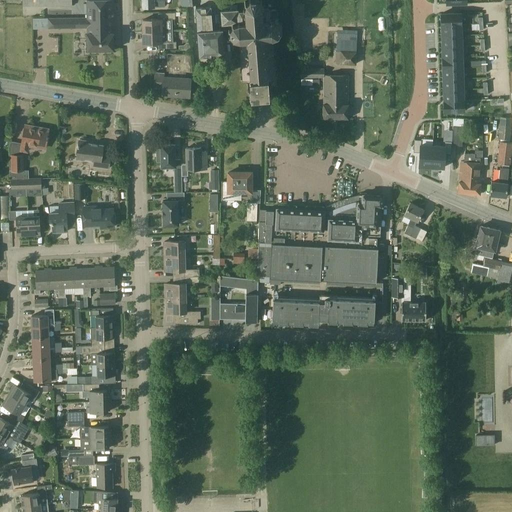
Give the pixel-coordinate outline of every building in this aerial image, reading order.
[(113,0),(101,0),(87,0),(87,4),(83,4),(84,14),(87,13),(87,18),(87,27),(87,33),(87,35),(87,49),(87,50),(88,50),(113,50),(114,50),(114,49),(114,34),(114,33),(113,0)] [(222,24),(222,29),(230,29),(230,35),(234,39),(239,40),(242,80),(250,79),(250,81),(246,81),(246,86),(250,86),(251,96),(269,94),(268,86),(276,85),(276,78),(277,78),(276,67),(275,68),(273,38),(277,36),(281,30),(280,25),(277,22),(276,10),(269,11),(268,9),(263,9),(263,7),(260,2),(257,0),(249,0),(246,3),(244,9),(244,11),(239,11),(237,14),(237,11),(221,12),(222,24)] [(222,29),(222,24),(212,25),(211,7),(195,8),(199,55),(224,54),(222,29)] [(142,20),(143,31),(165,31),(169,30),(169,19),(175,19),(175,13),(158,13),(158,19),(142,20)] [(461,24),(461,13),(441,14),(441,25),(461,24)] [(67,18),(48,19),(48,28),(64,28),(79,28),(79,27),(83,27),(87,27),(87,18),(67,18)] [(461,35),(461,24),(441,25),(442,36),(461,35)] [(169,42),(169,30),(165,31),(143,31),(143,43),(158,43),(158,49),(176,48),(176,42),(169,42)] [(462,46),(461,35),(442,36),(442,47),(462,46)] [(335,51),(335,63),(340,63),(340,65),(355,65),(356,52),(351,51),(352,46),(336,46),(336,51),(335,51)] [(462,57),(462,46),(442,47),(442,58),(462,57)] [(177,72),(178,54),(167,53),(166,71),(168,71),(168,77),(163,77),(164,74),(155,74),(154,87),(162,88),(162,95),(176,96),(177,78),(177,72)] [(190,54),(178,54),(177,72),(192,72),(190,54)] [(463,68),(462,57),(442,58),(443,68),(463,68)] [(323,118),(348,118),(348,75),(324,75),(324,68),(299,68),(299,78),(324,78),(323,104),(323,118)] [(463,78),(463,68),(443,68),(443,79),(463,78)] [(190,79),(177,78),(176,96),(189,97),(190,79)] [(463,89),(463,78),(443,79),(444,90),(463,89)] [(464,100),(463,89),(444,90),(444,101),(464,100)] [(425,99),(425,115),(437,116),(437,99),(425,99)] [(464,111),(464,100),(444,101),(444,112),(464,111)] [(498,139),(510,140),(511,117),(511,114),(500,113),(498,139)] [(452,146),(462,146),(463,118),(453,117),(452,146)] [(21,151),(27,152),(28,145),(45,148),(48,131),(33,129),(33,127),(25,125),(22,144),(21,151)] [(431,167),(433,145),(421,145),(421,140),(414,140),(413,152),(420,152),(419,166),(431,167)] [(94,167),(108,169),(110,157),(101,156),(103,146),(88,144),(88,142),(79,141),(77,159),(95,161),(94,167)] [(444,168),(445,154),(451,154),(452,142),(445,141),(444,146),(433,145),(431,167),(444,168)] [(497,163),(511,165),(511,149),(511,142),(499,141),(499,142),(499,146),(497,163)] [(175,160),(174,144),(168,144),(168,143),(163,143),(163,145),(161,145),(162,167),(174,167),(175,178),(182,178),(182,176),(181,164),(181,160),(175,160)] [(206,169),(206,151),(201,152),(201,148),(186,148),(186,164),(181,164),(182,176),(188,176),(188,170),(206,169)] [(10,155),(11,172),(24,171),(23,154),(10,155)] [(458,193),(480,194),(482,163),(483,158),(475,158),(475,154),(464,154),(464,162),(460,161),(458,193)] [(490,196),(506,198),(508,184),(507,184),(509,169),(500,168),(498,183),(491,182),(490,196)] [(221,200),(241,200),(241,192),(251,192),(250,173),(228,173),(228,181),(221,181),(221,200)] [(10,179),(11,190),(27,189),(26,178),(10,179)] [(26,178),(27,189),(41,189),(41,178),(26,178)] [(74,184),(75,199),(86,199),(85,184),(74,184)] [(178,225),(178,201),(184,200),(184,192),(167,193),(167,200),(163,200),(163,210),(163,215),(163,225),(178,225)] [(265,222),(258,222),(256,275),(268,275),(268,277),(268,284),(279,285),(279,282),(321,284),(321,280),(327,280),(326,284),(383,287),(383,283),(376,282),(376,277),(383,277),(383,253),(378,253),(378,249),(383,249),(383,243),(377,243),(377,236),(380,236),(382,195),(358,197),(358,201),(354,202),(350,203),(347,204),(343,205),(340,207),(336,208),(333,210),(329,211),(329,215),(326,215),(324,215),(324,211),(277,209),(277,212),(273,212),(273,210),(266,210),(265,222)] [(246,221),(256,221),(257,203),(247,202),(246,221)] [(52,222),(53,232),(68,231),(67,217),(75,216),(74,203),(59,204),(59,213),(49,213),(50,222),(52,222)] [(404,233),(414,238),(419,227),(415,225),(417,221),(417,222),(423,210),(410,203),(404,215),(411,218),(407,225),(408,225),(404,233)] [(101,225),(101,227),(114,227),(113,209),(103,209),(103,206),(84,207),(84,226),(101,225)] [(28,211),(29,235),(40,235),(39,210),(28,211)] [(16,211),(17,236),(29,235),(28,211),(16,211)] [(470,273),(497,279),(501,261),(492,259),(494,251),(495,251),(499,231),(480,227),(476,247),(475,254),(485,257),(483,266),(473,263),(470,273)] [(406,238),(403,245),(417,251),(420,245),(406,238)] [(185,242),(164,242),(164,257),(185,256),(185,242)] [(185,256),(164,257),(165,271),(186,271),(185,256)] [(233,263),(243,264),(244,256),(233,256),(233,263)] [(114,267),(101,268),(102,286),(109,286),(110,291),(118,290),(117,285),(115,285),(114,267)] [(102,286),(101,268),(88,269),(89,287),(88,287),(89,292),(83,293),(83,297),(91,296),(90,287),(102,286)] [(75,269),(62,270),(63,288),(63,294),(58,294),(58,298),(66,297),(65,288),(76,288),(75,269)] [(88,269),(75,269),(76,288),(83,287),(83,293),(89,292),(88,287),(89,287),(88,269)] [(199,269),(187,269),(187,277),(199,277),(199,269)] [(40,289),(49,289),(49,270),(35,271),(36,289),(34,289),(34,295),(40,294),(40,289)] [(63,288),(62,270),(49,270),(49,289),(58,288),(58,294),(63,294),(63,288)] [(235,277),(220,276),(220,284),(234,286),(235,277)] [(403,297),(403,278),(403,277),(392,277),(392,278),(392,297),(403,297)] [(246,304),(232,303),(231,319),(245,320),(245,322),(257,322),(258,280),(246,279),(246,304)] [(165,284),(165,299),(186,299),(186,297),(192,297),(192,290),(186,290),(186,284),(165,284)] [(100,294),(100,305),(116,305),(115,293),(100,294)] [(290,296),(273,295),(272,322),(288,323),(288,319),(294,319),(294,323),(303,324),(303,320),(309,320),(309,324),(318,325),(318,319),(328,320),(328,321),(337,322),(338,318),(343,318),(343,322),(352,322),(353,319),(358,319),(358,323),(367,323),(367,319),(373,320),(374,320),(375,300),(374,300),(330,298),(330,297),(325,297),(325,302),(319,302),(319,301),(289,300),(289,297),(290,297),(290,296)] [(34,300),(35,308),(48,307),(48,299),(34,300)] [(175,323),(197,324),(197,319),(200,318),(200,312),(187,312),(186,299),(165,299),(166,313),(174,313),(175,323)] [(426,321),(426,302),(425,302),(402,302),(402,320),(425,320),(425,321),(426,321)] [(96,327),(114,327),(113,315),(109,315),(108,308),(90,309),(90,316),(96,316),(96,327)] [(211,309),(211,319),(220,319),(220,309),(211,309)] [(31,316),(32,327),(48,326),(47,315),(31,316)] [(32,327),(33,338),(48,337),(48,326),(32,327)] [(91,346),(105,346),(105,339),(114,338),(114,327),(96,327),(91,327),(91,346)] [(33,338),(33,349),(49,348),(48,337),(33,338)] [(91,365),(115,364),(115,352),(105,353),(105,346),(91,346),(75,346),(76,354),(91,353),(91,365)] [(33,349),(34,359),(50,359),(50,358),(54,358),(54,354),(49,354),(49,348),(33,349)] [(34,359),(34,370),(50,369),(50,359),(34,359)] [(92,376),(92,384),(106,383),(106,376),(115,376),(115,364),(91,365),(97,365),(98,376),(92,376)] [(34,370),(35,381),(57,380),(57,373),(56,369),(50,370),(50,369),(34,370)] [(9,394),(25,404),(29,399),(33,402),(40,391),(28,384),(25,390),(15,384),(9,394)] [(90,397),(90,402),(110,401),(110,396),(107,396),(107,390),(86,391),(87,397),(90,397)] [(11,417),(21,423),(25,417),(20,414),(25,404),(9,394),(3,405),(14,411),(11,417)] [(87,407),(87,413),(108,412),(108,406),(110,406),(110,401),(90,402),(84,402),(84,407),(87,407)] [(67,412),(67,420),(84,420),(84,412),(67,412)] [(0,431),(13,439),(18,429),(21,430),(24,429),(26,426),(10,416),(7,421),(0,417),(0,431)] [(80,426),(80,438),(111,437),(111,432),(108,432),(108,426),(86,427),(84,426),(84,420),(67,420),(67,426),(80,426)] [(0,452),(2,453),(5,452),(13,439),(0,431),(0,452)] [(495,434),(475,435),(475,446),(495,445),(495,434)] [(85,456),(85,450),(88,449),(109,448),(109,442),(111,442),(111,437),(80,438),(80,450),(68,450),(68,456),(85,456)] [(79,464),(79,465),(94,464),(94,455),(85,456),(68,456),(69,464),(79,464)] [(11,469),(14,484),(33,481),(32,470),(38,469),(36,458),(21,461),(23,467),(11,469)] [(97,464),(97,487),(113,486),(112,468),(114,468),(114,463),(97,464)] [(20,495),(22,506),(40,504),(47,503),(45,485),(37,486),(37,493),(20,495)] [(70,499),(70,508),(77,508),(78,490),(71,490),(70,499)] [(99,503),(99,509),(117,510),(117,498),(115,498),(115,492),(94,491),(93,502),(99,503)]
